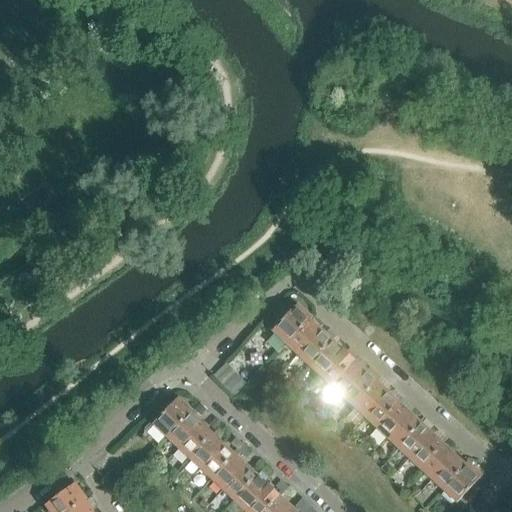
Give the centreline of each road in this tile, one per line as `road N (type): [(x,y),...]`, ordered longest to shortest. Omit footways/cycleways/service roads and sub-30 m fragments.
road 1 (residential): [(483,511),(503,474),(289,284),(180,375)]
road 2 (residential): [(323,511),(180,375)]
road 3 (residential): [(180,375),(75,459)]
